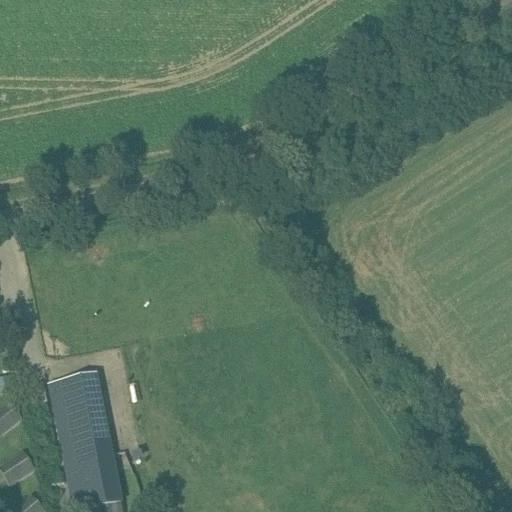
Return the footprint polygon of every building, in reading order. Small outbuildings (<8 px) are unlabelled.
[(228,326),(214,258),(210,239),(27,276),(44,363),(228,326)] [(97,379),(49,388),(72,511),(82,511),(121,506),(97,379)] [(0,438),(22,421),(10,404),(0,411),(0,438)] [(386,457),(390,451),(392,444),(393,437),(391,428),(387,421),(381,414),(374,410),(367,408),(360,408),(353,409),(346,413),(340,418),(335,425),(333,434),(332,442),(334,449),(338,456),(342,461),(349,465),(357,468),(365,468),(374,466),(381,462),(386,457)] [(35,472),(23,454),(0,468),(0,473),(10,489),(35,472)] [(42,511),(31,499),(15,511),(42,511)]
